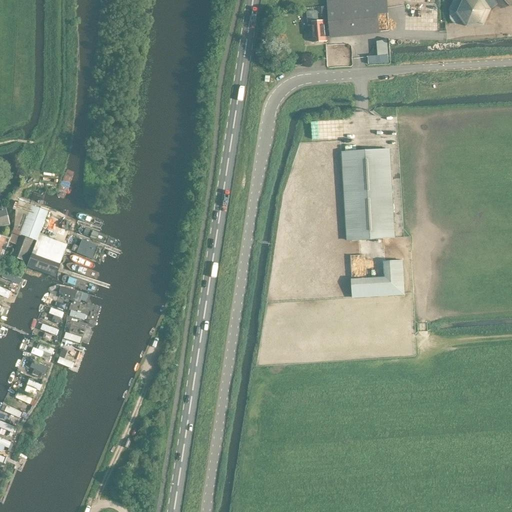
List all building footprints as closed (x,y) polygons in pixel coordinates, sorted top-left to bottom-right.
[(331,0),(327,0),(328,6),(321,7),(322,21),(318,21),(317,11),(306,12),(307,26),(312,26),(313,42),(325,41),(325,37),(330,37),(330,36),(379,32),(378,14),(387,13),(385,0),(331,0)] [(462,0),(457,13),(466,27),(483,26),(490,10),(483,0),(462,0)] [(405,29),(437,30),(438,7),(406,5),(405,29)] [(344,152),(347,208),(349,241),(392,239),(387,150),(344,152)] [(32,152),(23,168),(27,170),(29,167),(32,169),(40,155),(37,153),(33,151),(32,152)] [(64,252),(67,245),(39,235),(47,212),(19,202),(15,210),(14,228),(13,229),(9,242),(16,245),(13,253),(11,252),(10,255),(28,263),(26,267),(32,269),(55,278),(64,252)] [(0,226),(9,225),(5,209),(1,209),(0,203),(0,226)] [(81,239),(76,252),(92,259),(97,246),(81,239)] [(385,262),(386,278),(352,280),(353,298),(404,295),(402,261),(385,262)] [(0,292),(7,297),(10,293),(1,288),(0,289),(0,292)] [(59,302),(57,308),(65,310),(67,305),(59,302)] [(61,317),(63,311),(51,308),(49,314),(61,317)] [(71,309),(69,316),(84,320),(86,314),(71,309)] [(57,336),(59,329),(43,323),(40,330),(57,336)] [(40,358),(51,360),(55,348),(38,344),(37,349),(42,351),(40,358)] [(42,372),(46,374),(49,365),(34,360),(29,374),(41,378),(42,372)] [(25,390),(35,395),(39,384),(29,380),(25,390)] [(6,406),(4,412),(20,417),(22,411),(6,406)]
